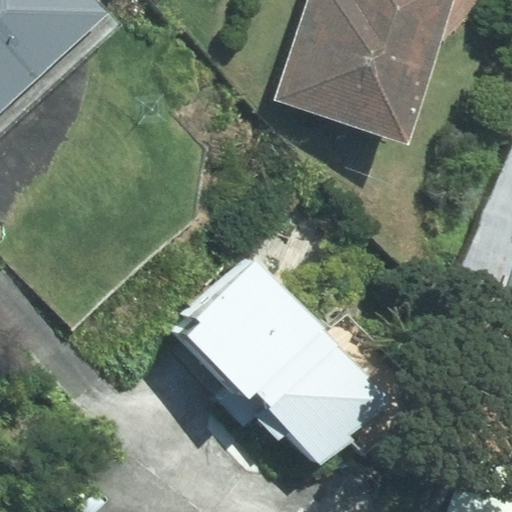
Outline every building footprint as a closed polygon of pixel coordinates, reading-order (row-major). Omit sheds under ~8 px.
[(91,0),(0,0),(0,92),(95,4),(91,0)] [(309,0),(277,98),(406,141),(453,0),(309,0)] [(511,239),(494,307),(511,322),(511,239)] [(382,383),(247,255),(176,329),(311,457),(382,383)] [(511,511),(511,480),(469,461),(445,511),(511,511)]
